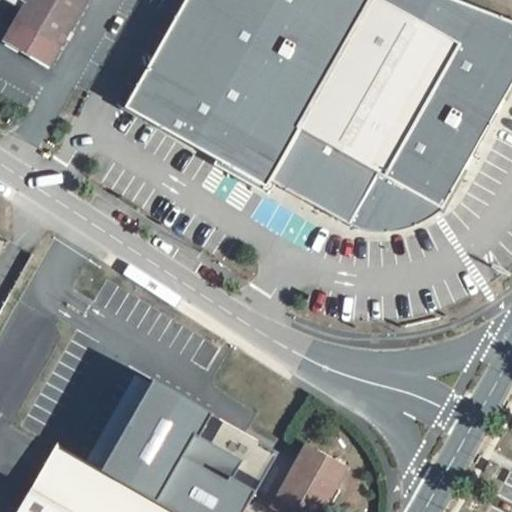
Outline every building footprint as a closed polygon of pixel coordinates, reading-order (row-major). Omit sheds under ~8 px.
[(1,0),(22,11),(26,5),(17,0),(1,0)] [(30,59),(49,70),(89,0),(17,0),(26,5),(22,11),(4,43),(22,54),(24,51),(33,56),(30,59)] [(271,182),(372,0),(190,0),(131,110),(267,189),(271,182)] [(372,0),(271,182),(312,207),(327,213),(351,223),(364,201),(378,176),(425,203),(443,213),(511,94),(511,26),(439,0),(372,0)] [(24,51),(22,54),(30,59),(33,56),(24,51)] [(378,176),(364,201),(385,214),(425,203),(378,176)] [(429,222),(443,213),(425,203),(385,214),(364,201),(351,223),(327,213),(359,233),(375,235),(395,235),(414,230),(429,222)] [(171,511),(246,511),(280,454),(243,433),(156,383),(104,473),(171,511)] [(171,511),(104,473),(57,446),(19,511),(171,511)] [(272,507),(280,511),(317,511),(318,511),(320,511),(322,511),(327,503),(332,505),(340,490),(336,488),(347,470),(306,447),(272,507)]
